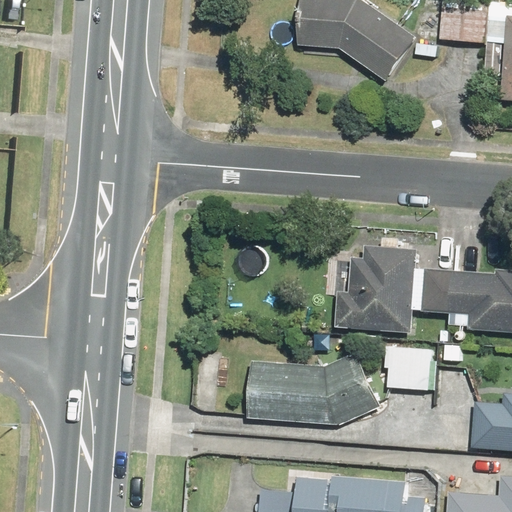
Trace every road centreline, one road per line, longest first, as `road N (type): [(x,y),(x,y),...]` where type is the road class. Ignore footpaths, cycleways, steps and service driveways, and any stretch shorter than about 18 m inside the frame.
road 1 (residential): [(109,159),(511,187)]
road 2 (primary): [(89,340),(109,159)]
road 3 (primary): [(72,511),(89,340)]
road 4 (primary): [(109,159),(116,0)]
